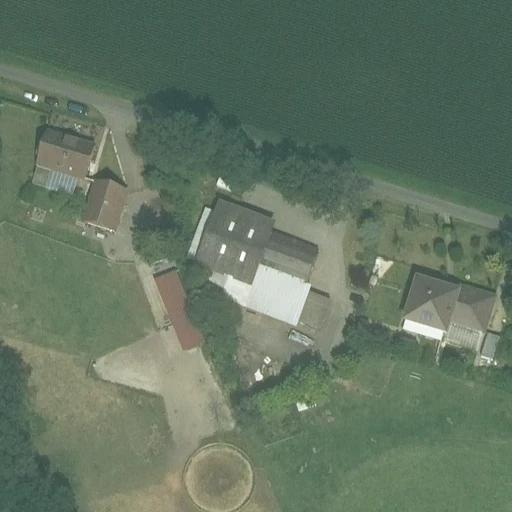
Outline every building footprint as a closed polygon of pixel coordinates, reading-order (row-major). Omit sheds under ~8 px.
[(97,148),(51,135),(41,166),(87,180),(97,148)] [(130,193),(99,183),(85,223),(117,233),(130,193)] [(277,222),(221,202),(198,270),(211,274),(254,289),(262,263),(313,280),(324,249),(273,232),(277,222)] [(247,309),(299,327),(310,295),(315,281),(313,280),(262,263),(254,289),(247,307),(247,309)] [(211,274),(204,293),(247,307),(254,289),(211,274)] [(180,275),(160,282),(187,351),(207,343),(180,275)] [(464,292),(419,279),(405,326),(450,339),(454,326),(464,292)] [(489,337),(501,296),(465,286),(464,292),(454,326),(489,337)] [(322,335),(333,303),(310,295),(299,327),(322,335)] [(483,358),(495,362),(502,341),(489,337),(483,358)] [(250,349),(230,357),(252,410),(272,401),(250,349)]
